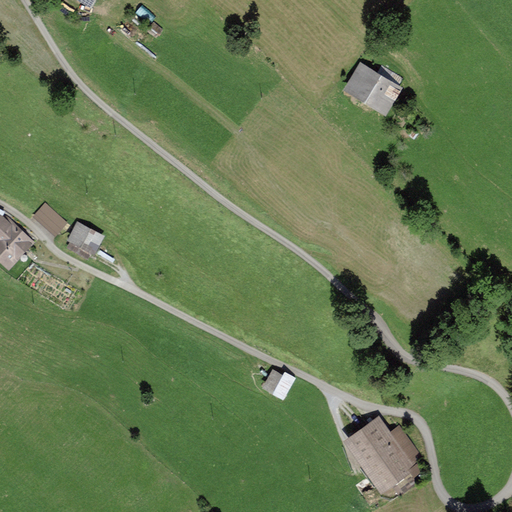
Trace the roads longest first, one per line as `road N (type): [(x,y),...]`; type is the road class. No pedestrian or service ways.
road 1 (unclassified): [(23,0),(78,81),(299,252),(401,354),(488,379),(511,405)]
road 2 (unclassified): [(511,486),(484,508),(455,506),(441,493),(419,420),(356,402),(62,256),(0,205)]
